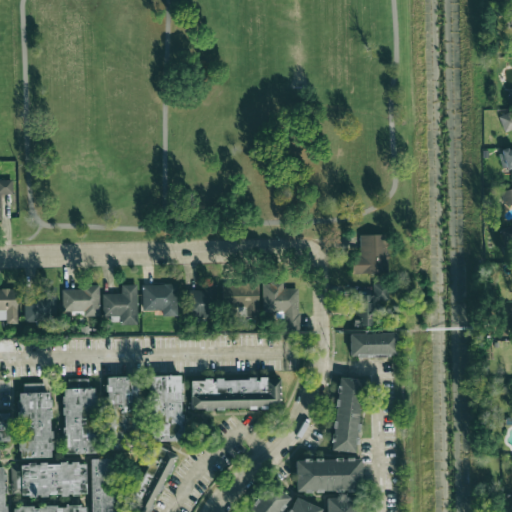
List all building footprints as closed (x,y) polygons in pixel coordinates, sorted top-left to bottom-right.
[(511,112),(499,116),(503,132),(511,129),(511,112)] [(511,147),(501,148),(501,167),(511,166),(511,147)] [(0,194),(12,194),(12,180),(0,179),(0,194)] [(511,203),(511,188),(501,191),(503,206),(511,203)] [(511,224),(500,229),(504,241),(511,237),(511,224)] [(352,273),(386,273),(386,234),(359,235),(359,255),(351,255),(352,273)] [(298,288),(283,288),(283,280),(262,281),(262,311),(283,311),(283,331),(299,331),(298,288)] [(203,290),(183,290),(183,317),(209,317),(209,308),(215,308),(216,282),(203,282),(203,290)] [(353,294),(353,326),(375,326),(375,300),(386,300),(387,283),(372,283),(372,295),(353,294)] [(136,284),(120,285),(120,293),(101,294),(102,316),(110,316),(110,324),(137,323),(136,284)] [(142,310),(161,310),(161,316),(176,316),(176,284),(141,284),(142,310)] [(0,309),(0,323),(17,322),(16,288),(0,287),(0,309)] [(54,287),(42,287),(42,289),(23,290),(24,322),(55,321),(54,287)] [(61,288),(62,311),(83,311),(83,316),(98,316),(98,287),(61,288)] [(245,316),(257,316),(256,288),(222,288),(222,307),(245,306),(245,316)] [(343,335),(390,334),(390,357),(343,357),(343,335)] [(180,441),(181,376),(149,375),(149,440),(180,441)] [(105,377),(106,431),(139,431),(138,376),(105,377)] [(64,454),(94,453),(92,419),(82,419),(81,411),(94,411),(93,388),(87,388),(87,378),(67,379),(67,388),(61,389),(64,454)] [(189,409),(279,409),(279,378),(256,378),(256,379),(214,379),(214,380),(189,380),(189,409)] [(333,378),(357,381),(349,453),(324,450),(333,378)] [(17,457),(50,457),(50,392),(43,392),(43,383),(23,383),(23,392),(17,392),(17,457)] [(0,437),(0,442),(8,442),(8,413),(0,413),(0,437)] [(124,509),(129,511),(149,511),(175,454),(152,444),(124,509)] [(90,511),(112,511),(111,458),(89,459),(90,511)] [(290,462),(356,461),(356,491),(291,491),(290,462)] [(85,494),(84,463),(11,464),(12,496),(85,494)] [(242,511),(266,483),(287,500),(276,511),(242,511)] [(283,511),(290,498),(316,510),(315,511),(283,511)] [(320,511),(320,499),(348,499),(348,511),(320,511)]
